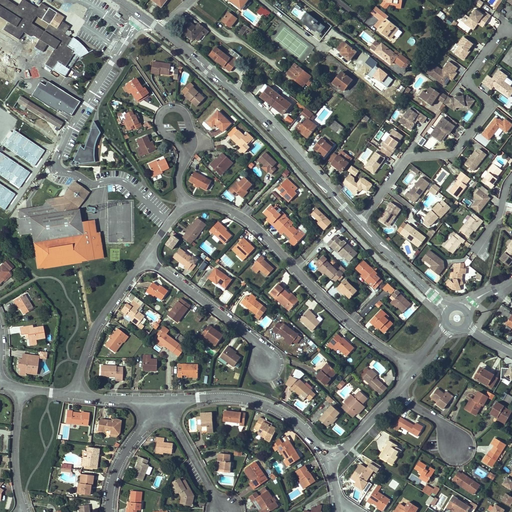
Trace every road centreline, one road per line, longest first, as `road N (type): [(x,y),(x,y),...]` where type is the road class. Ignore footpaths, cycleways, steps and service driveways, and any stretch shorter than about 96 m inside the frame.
road 1 (residential): [(358,223),(406,155),(450,154),(491,101),(464,79),(503,26)]
road 2 (residential): [(187,205),(227,208),(371,341),(412,367)]
road 3 (tertiary): [(358,223),(262,119),(161,30)]
road 4 (residential): [(168,400),(232,393),(261,399),(302,423),(327,453)]
road 5 (residential): [(272,369),(256,340),(147,253)]
road 6 (residential): [(76,393),(96,323),(147,253)]
road 7 (residential): [(109,511),(114,473),(147,416),(168,400)]
road 8 (residential): [(25,511),(16,470),(17,388)]
road 9 (residential): [(223,509),(168,400)]
